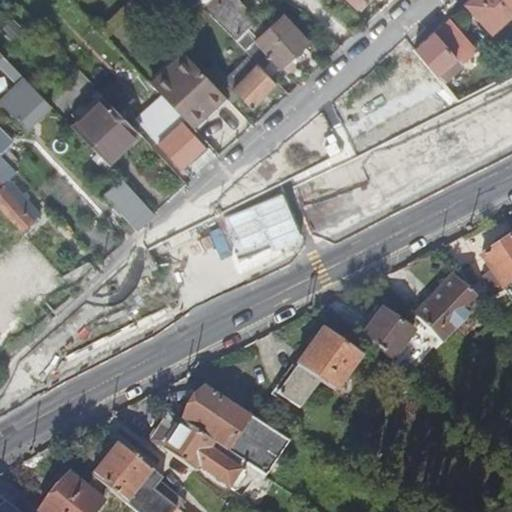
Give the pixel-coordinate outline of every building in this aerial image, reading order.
[(232,0),(193,0),(232,40),(233,40),(245,28),(253,20),(232,0)] [(511,10),(511,0),(468,0),(466,2),(491,30),(511,10)] [(256,64),(263,72),(272,63),(279,70),(308,43),(283,15),(257,40),(244,52),(256,64)] [(476,49),(449,17),(434,32),(461,63),(476,49)] [(245,28),(233,40),(237,45),(240,48),(244,52),(257,40),(245,28)] [(461,63),(434,32),(414,48),(440,80),(461,63)] [(237,45),(233,40),(226,46),(231,51),(237,45)] [(256,65),(256,64),(244,52),(240,48),(218,71),(235,86),(256,65)] [(186,57),(153,88),(194,131),(228,101),(186,57)] [(274,84),(256,65),(235,86),(231,90),(250,109),(274,84)] [(22,79),(0,101),(0,103),(27,130),(50,107),(22,79)] [(138,133),(102,96),(70,126),(105,163),(138,133)] [(228,101),(194,131),(197,135),(231,104),(228,101)] [(190,179),(192,180),(217,157),(206,145),(203,147),(181,123),(158,144),(180,168),(181,167),(192,177),(190,179)] [(0,151),(12,141),(0,128),(0,151)] [(148,207),(119,177),(101,194),(133,226),(151,211),(148,207)] [(0,190),(0,207),(23,233),(41,215),(28,200),(21,207),(3,188),(0,190)] [(153,213),(151,211),(133,226),(136,230),(153,213)] [(81,230),(102,254),(116,242),(95,218),(81,230)] [(511,234),(481,256),(502,288),(511,281),(511,234)] [(116,242),(102,254),(105,258),(119,246),(116,242)] [(451,275),(415,315),(442,342),(455,330),(482,302),(468,289),(451,275)] [(414,332),(382,309),(362,338),(393,360),(414,332)] [(324,329),(297,368),(320,383),(323,385),(335,393),(360,356),(324,329)] [(297,368),(277,394),(299,409),(320,383),(297,368)] [(181,421),(212,442),(226,452),(265,478),(288,443),(204,386),(181,421)] [(167,412),(149,440),(193,472),(197,465),(235,491),(246,475),(208,449),(212,442),(181,421),(167,412)] [(118,442),(91,475),(114,495),(124,503),(135,511),(180,511),(152,489),(142,481),(152,469),(118,442)] [(162,477),(152,469),(142,481),(152,489),(162,477)] [(93,511),(102,501),(67,473),(37,511),(38,511),(93,511)] [(0,495),(6,500),(14,506),(22,496),(0,477),(0,495)] [(124,503),(114,495),(109,502),(119,509),(124,503)] [(0,511),(20,511),(14,506),(6,500),(0,506),(0,511)]
